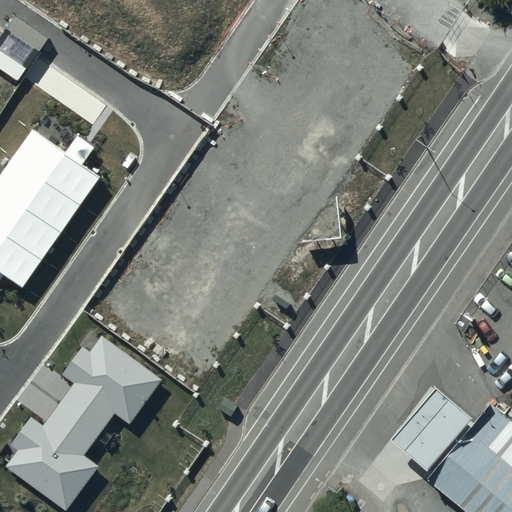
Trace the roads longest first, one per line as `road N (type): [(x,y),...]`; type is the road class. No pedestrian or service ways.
road 1 (secondary): [(241,511),(511,115)]
road 2 (residential): [(171,101),(0,350)]
road 3 (residential): [(20,0),(171,101)]
road 4 (residential): [(241,0),(171,101)]
